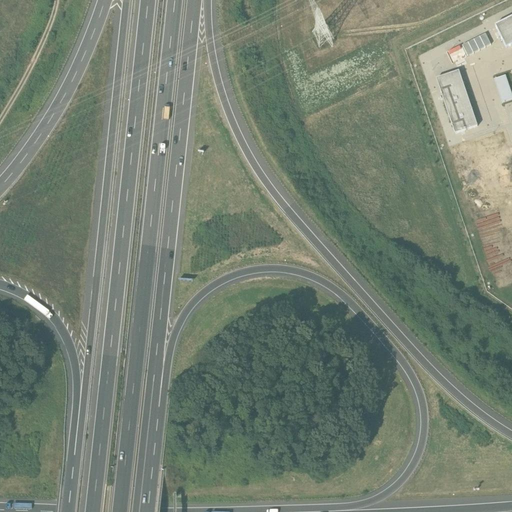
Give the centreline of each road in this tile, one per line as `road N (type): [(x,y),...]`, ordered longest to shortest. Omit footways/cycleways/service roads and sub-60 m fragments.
road 1 (motorway): [(154,406),(181,322),(210,288),(267,269),(327,285),(388,345),(423,404),(422,442),(407,472),(345,511)]
road 2 (motorway): [(511,435),(416,355),(271,190),(228,111),(207,0)]
road 3 (motorway): [(148,0),(93,511)]
road 4 (motorway): [(120,511),(175,0)]
road 5 (motorway): [(154,406),(194,0)]
road 6 (motorway): [(126,0),(82,397)]
road 7 (track): [(264,0),(288,123),(372,247)]
road 8 (motorway): [(104,0),(54,112),(0,187)]
road 9 (motorway): [(0,286),(53,318),(82,397)]
road 10 (track): [(0,118),(41,47),(56,0)]
